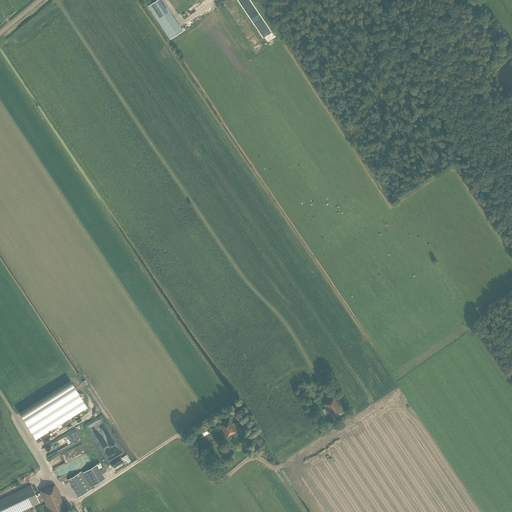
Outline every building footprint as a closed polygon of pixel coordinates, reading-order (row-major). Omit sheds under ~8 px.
[(183,31),(162,0),(157,0),(148,6),(171,40),(183,31)] [(247,27),(243,28),(244,34),(252,33),(251,25),(246,25),(247,27)] [(253,49),(256,53),(264,47),(261,43),(253,49)] [(87,407),(70,381),(19,413),(38,443),(49,436),(47,432),(87,407)] [(338,404),(334,397),(324,404),(331,415),(330,416),(333,420),(343,413),(341,409),(340,406),(339,407),(338,404)] [(103,418),(87,426),(108,462),(123,453),(103,418)] [(234,425),(234,424),(230,418),(219,425),(222,430),(227,438),(235,433),(237,431),(238,431),(244,427),(240,421),(234,425)] [(52,472),(55,478),(82,464),(81,464),(89,460),(85,454),(84,455),(77,456),(78,455),(78,453),(82,451),(82,448),(76,448),(73,450),(71,450),(49,462),(52,469),(59,468),(52,472)] [(121,462),(123,467),(132,462),(130,458),(121,462)] [(104,479),(95,465),(82,473),(91,487),(104,479)] [(81,472),(68,479),(79,497),(92,489),(91,487),(82,473),(81,472)] [(48,511),(47,511),(44,511),(67,511),(55,485),(51,487),(51,486),(40,491),(41,495),(36,497),(31,485),(0,499),(0,511),(19,511),(39,503),(38,501),(43,498),(49,511),(48,511)] [(80,507),(102,498),(99,492),(78,501),(80,507)]
